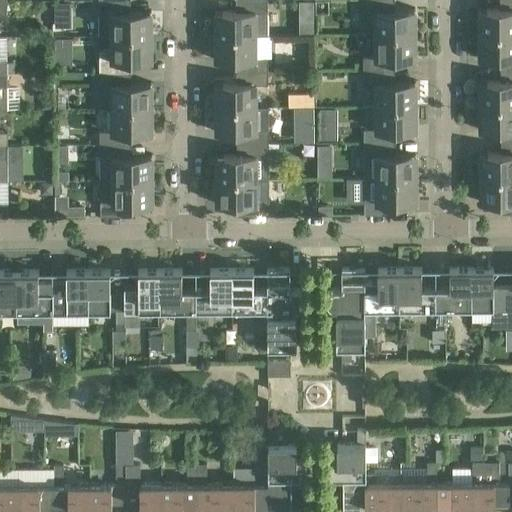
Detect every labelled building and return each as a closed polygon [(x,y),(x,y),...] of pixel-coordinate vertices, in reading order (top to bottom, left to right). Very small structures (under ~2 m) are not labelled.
[(98,0),(99,36),(111,35),(152,35),(151,10),(150,10),(150,11),(124,12),(123,0),(98,0)] [(217,10),(215,10),(215,35),(256,35),(268,35),(267,0),(243,0),(243,11),(217,11),(217,10)] [(375,34),(415,33),(415,8),(414,8),(414,9),(387,10),(387,0),(362,0),(363,18),(375,20),(375,34)] [(479,33),(511,32),(511,0),(506,0),(507,9),(480,9),(480,8),(479,8),(479,33)] [(72,2),(55,2),(55,15),(72,15),(72,2)] [(299,20),(299,32),(314,32),(314,20),(299,20)] [(507,69),(511,68),(511,32),(479,33),(480,58),(481,58),(481,57),(507,57),(507,69)] [(363,70),(388,70),(388,58),(414,57),(414,59),(416,59),(415,33),(375,34),(375,56),(363,56),(363,70)] [(99,72),(124,71),(124,60),(150,59),(150,61),(152,61),(152,35),(111,35),(111,48),(99,51),(99,72)] [(244,71),(268,70),(268,57),(256,57),(256,35),(215,35),(216,60),(217,60),(217,59),(243,59),(244,71)] [(52,37),(51,61),(67,62),(68,37),(52,37)] [(480,105),(511,104),(511,68),(507,69),(507,81),(481,81),(481,80),(480,80),(480,105)] [(216,107),(256,107),(256,84),(268,84),(268,70),(244,71),(244,83),(217,83),(217,81),(216,81),(216,107)] [(376,106),(416,105),(416,80),(414,80),(414,81),(388,82),(388,70),(363,70),(363,83),(376,83),(376,106)] [(112,108),(152,107),(152,82),(151,82),(151,83),(124,84),(124,71),(99,72),(99,85),(112,85),(112,108)] [(511,104),(480,105),(480,130),(481,130),(481,129),(508,129),(508,141),(511,140),(511,104)] [(364,142),(388,142),(388,130),(415,129),(415,131),(416,131),(416,105),(376,106),(376,128),(364,129),(364,142)] [(310,140),(311,106),(291,106),(290,140),(310,140)] [(317,137),(333,137),(333,106),(318,106),(317,137)] [(100,144),(125,144),(125,132),(151,131),(151,133),(152,133),(152,107),(112,108),(112,130),(100,130),(100,144)] [(244,143),(269,142),(269,129),(256,129),(256,107),(216,107),(216,132),(217,132),(217,131),(244,131),(244,143)] [(480,177),(511,176),(511,140),(508,141),(508,153),(482,153),(482,152),(480,152),(480,177)] [(218,154),(216,154),(216,179),(257,179),(269,179),(269,142),(244,143),(244,155),(218,155),(218,154)] [(364,178),(376,178),(417,177),(416,152),(415,152),(415,153),(389,154),(388,142),(364,142),(364,178)] [(125,144),(100,144),(100,180),(153,179),(152,154),(151,154),(151,155),(125,156),(125,144)] [(329,144),(315,144),(315,173),(328,174),(329,144)] [(69,171),(58,171),(58,180),(69,180),(69,171)] [(509,213),(511,212),(511,176),(480,177),(481,202),(482,202),(482,201),(508,201),(509,213)] [(364,214),(389,214),(389,202),(415,201),(415,203),(417,203),(417,177),(376,178),(377,200),(364,200),(364,214)] [(153,179),(100,180),(100,216),(125,216),(125,204),(151,203),(151,205),(153,205),(153,179)] [(257,179),(216,179),(217,204),(218,204),(218,203),(244,203),(245,215),(269,215),(269,192),(257,192),(257,179)] [(64,201),(56,201),(56,214),(65,214),(64,201)] [(0,216),(8,217),(8,203),(0,203),(0,216)] [(436,308),(472,307),(472,267),(449,267),(449,268),(450,268),(450,288),(436,288),(436,308)] [(508,287),(493,287),(493,268),(494,268),(494,267),(472,267),(472,307),(493,307),(493,327),(506,327),(508,327),(508,287)] [(297,289),(290,289),(290,268),(267,269),(267,289),(268,309),(268,314),(296,314),(296,309),(298,309),(300,308),(301,307),(303,306),(304,304),(306,301),(306,299),(305,295),(304,293),(302,291),(299,289),(297,289)] [(365,268),(342,268),(342,288),(335,289),(333,289),(331,290),(329,292),(328,294),(327,297),(326,299),(327,302),(328,305),(331,307),(333,308),(336,309),(336,314),(365,314),(365,288),(365,268)] [(376,308),(400,308),(400,268),(378,268),(378,288),(365,288),(365,314),(365,335),(376,335),(376,308)] [(436,308),(436,288),(422,288),(422,268),(400,268),(400,308),(436,308)] [(140,310),(161,309),(160,269),(139,270),(139,292),(124,292),(125,310),(125,322),(125,325),(140,325),(140,310)] [(196,309),(196,289),(182,289),(182,269),(160,269),(161,309),(187,309),(187,329),(197,329),(196,309)] [(196,309),(232,309),(232,269),(210,269),(210,289),(196,289),(196,309)] [(268,309),(267,289),(254,289),(254,269),(232,269),(232,309),(268,309)] [(0,310),(17,310),(17,270),(0,270),(0,310)] [(53,310),(53,290),(39,290),(39,270),(17,270),(17,310),(53,310)] [(53,310),(89,310),(89,270),(67,270),(67,290),(53,290),(53,310)] [(125,310),(124,292),(110,292),(110,270),(89,270),(89,310),(116,310),(116,322),(125,322),(125,310)] [(268,348),(296,348),(296,314),(268,314),(268,348)] [(365,347),(365,335),(365,314),(336,314),(337,347),(342,347),(342,360),(352,360),(352,347),(365,347)] [(197,346),(187,345),(187,361),(197,361),(197,346)] [(56,351),(44,351),(44,370),(56,370),(56,351)] [(268,360),(268,375),(291,375),(291,360),(268,360)] [(31,363),(13,364),(13,378),(31,375),(31,363)] [(11,414),(11,430),(27,430),(27,416),(11,414)] [(60,421),(44,419),(45,435),(60,435),(60,421)] [(277,429),(268,429),(268,446),(269,466),(269,477),(291,477),(291,478),(297,478),(299,477),(301,477),(303,476),(305,474),(306,472),(307,470),(307,467),(307,466),(307,464),(305,461),(303,459),(301,458),(300,458),(298,457),(297,457),(297,443),(278,443),(277,429)] [(366,474),(366,429),(357,429),(357,443),(337,443),(337,457),(336,457),(334,458),(332,458),(331,459),(330,460),(329,462),(328,463),(328,465),(327,466),(327,468),(328,470),(328,472),(329,473),(331,475),(332,476),(334,477),(337,477),(343,477),(366,477),(366,474)] [(133,444),(116,444),(116,464),(119,464),(126,464),(129,464),(133,464),(133,444)] [(437,498),(437,482),(437,461),(428,461),(428,482),(401,482),(401,511),(423,511),(423,502),(437,502),(438,502),(438,498),(437,498)] [(508,501),(509,501),(509,461),(499,461),(499,481),(473,481),(473,511),(494,511),(495,498),(508,498),(508,501)] [(198,500),(197,483),(197,463),(187,463),(187,483),(162,483),(161,511),(183,511),(183,500),(197,500),(198,500)] [(233,511),(234,483),(207,483),(207,463),(197,463),(197,483),(198,500),(197,500),(197,503),(212,503),(211,511),(233,511)] [(90,511),(90,484),(64,484),(64,464),(54,464),(54,484),(54,501),(68,500),(68,511),(90,511)] [(111,511),(112,504),(126,504),(126,464),(119,464),(116,464),(116,484),(90,484),(90,511),(111,511)] [(129,464),(126,464),(126,504),(126,509),(140,509),(140,511),(161,511),(162,483),(136,483),(136,464),(133,464),(129,464)] [(401,511),(401,482),(376,482),(376,474),(366,474),(366,477),(366,482),(365,482),(366,499),(380,498),(379,511),(401,511)] [(291,511),(291,478),(291,477),(269,477),(269,483),(269,502),(269,510),(268,511),(291,511)] [(366,482),(366,477),(343,477),(343,511),(366,511),(366,499),(365,482),(366,482)] [(473,511),(473,481),(437,482),(437,498),(438,498),(451,498),(451,511),(473,511)] [(269,510),(269,502),(269,483),(234,483),(233,511),(255,511),(255,510),(269,510)] [(0,484),(0,511),(18,511),(19,484),(0,484)] [(40,511),(40,501),(54,501),(54,484),(19,484),(18,511),(40,511)]
